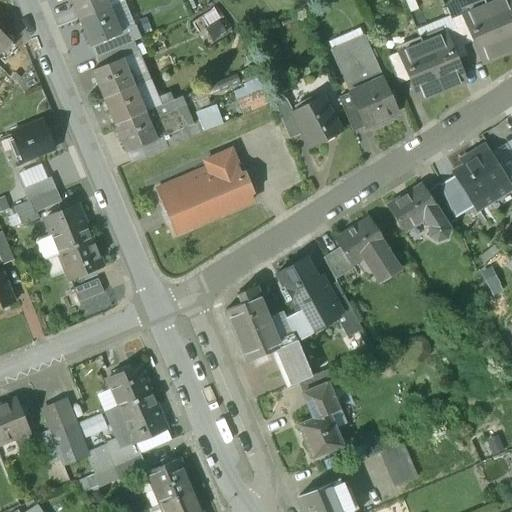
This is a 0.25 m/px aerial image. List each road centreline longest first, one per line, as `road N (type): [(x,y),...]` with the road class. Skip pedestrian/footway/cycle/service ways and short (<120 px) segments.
road 1 (residential): [(198,291),(511,91)]
road 2 (residential): [(24,0),(159,313)]
road 3 (residential): [(198,291),(263,470),(249,511)]
road 4 (residential): [(159,313),(235,502),(246,511)]
road 5 (residential): [(0,377),(159,313)]
